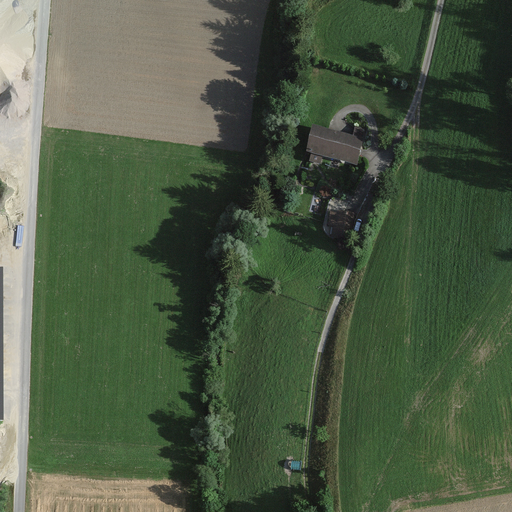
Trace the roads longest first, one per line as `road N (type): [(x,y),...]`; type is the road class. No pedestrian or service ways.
road 1 (track): [(317,511),(323,351),(384,168),(412,119),(443,0)]
road 2 (unclassified): [(19,511),(45,0)]
